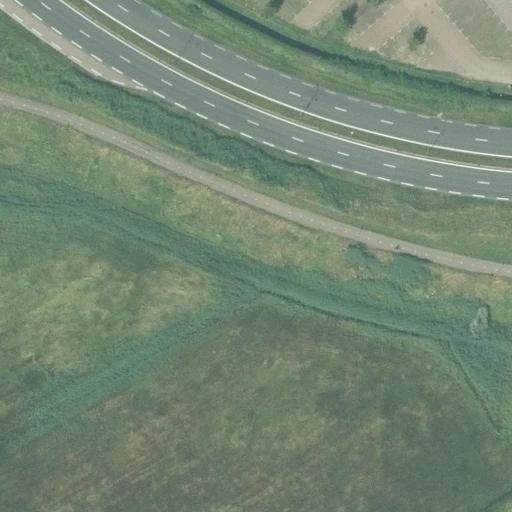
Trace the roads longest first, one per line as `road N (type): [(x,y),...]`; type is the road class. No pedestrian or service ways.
road 1 (primary): [(33,0),(195,101),(267,130),(390,167),(511,186)]
road 2 (primary): [(511,143),(435,134),(265,87),(103,0)]
